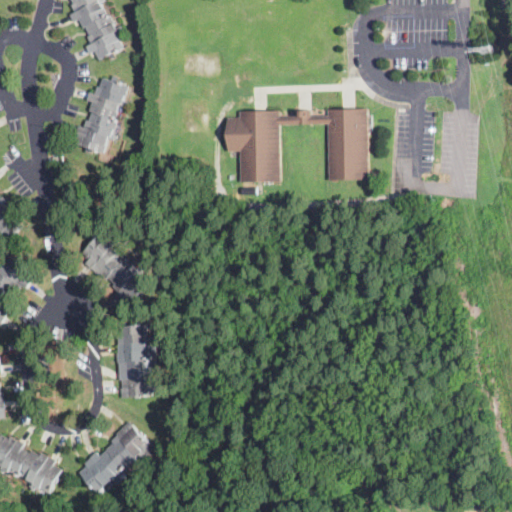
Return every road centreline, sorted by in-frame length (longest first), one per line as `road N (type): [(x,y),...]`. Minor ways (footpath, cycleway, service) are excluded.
road 1 (residential): [(63,285),(27,352),(34,412),(65,429),(91,417),(99,397),(91,337),(63,285)]
road 2 (residential): [(44,0),(29,93),(63,285)]
road 3 (residential): [(11,104),(55,114),(72,77),(63,56),(35,39),(7,39),(0,46),(11,104)]
